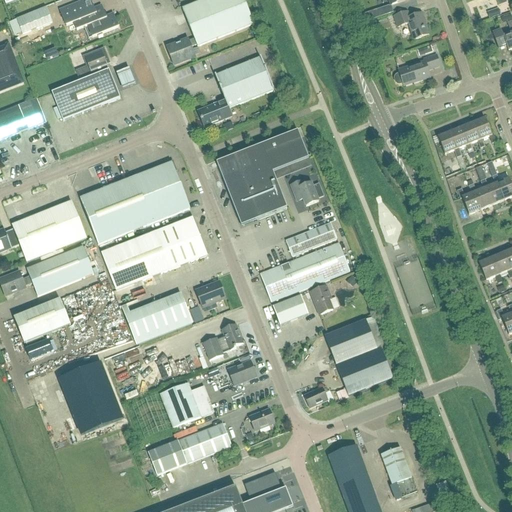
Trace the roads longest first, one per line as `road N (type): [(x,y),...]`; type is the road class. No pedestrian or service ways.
road 1 (unclassified): [(301,441),(178,125)]
road 2 (tertiary): [(485,371),(407,176)]
road 3 (unclassified): [(301,441),(485,371)]
road 4 (unclassified): [(0,196),(178,125)]
road 5 (unclassified): [(160,500),(291,449)]
road 6 (unclassified): [(178,125),(128,0)]
